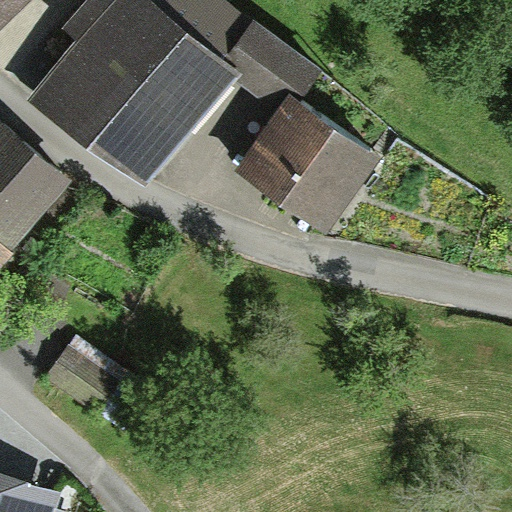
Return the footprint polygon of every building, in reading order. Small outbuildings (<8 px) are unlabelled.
[(0,0),(0,19),(20,0),(0,0)] [(248,168),(323,231),(383,160),(314,102),(333,79),(264,20),(253,33),(213,0),(98,0),(69,36),(83,48),(43,96),(135,173),(229,62),(292,115),(248,168)] [(0,320),(15,306),(0,292),(0,236),(53,179),(0,129),(0,320)] [(39,370),(87,414),(113,385),(66,341),(39,370)] [(39,511),(48,487),(0,470),(0,511),(39,511)]
